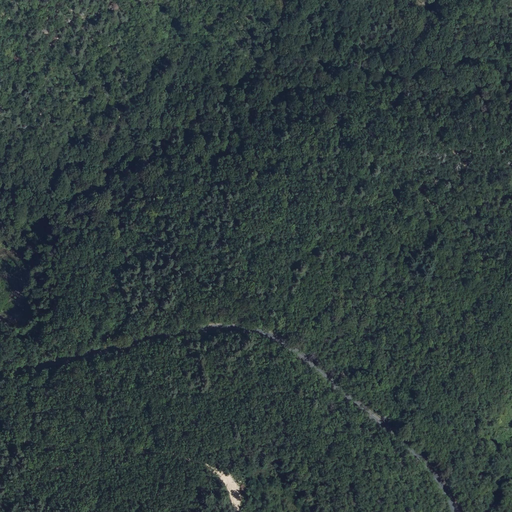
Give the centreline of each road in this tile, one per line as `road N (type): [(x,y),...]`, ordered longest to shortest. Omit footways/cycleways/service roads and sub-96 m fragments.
road 1 (tertiary): [(454,511),(435,475),(403,441),(266,334),(203,328),(0,372)]
road 2 (track): [(235,511),(225,479),(189,458),(0,440)]
